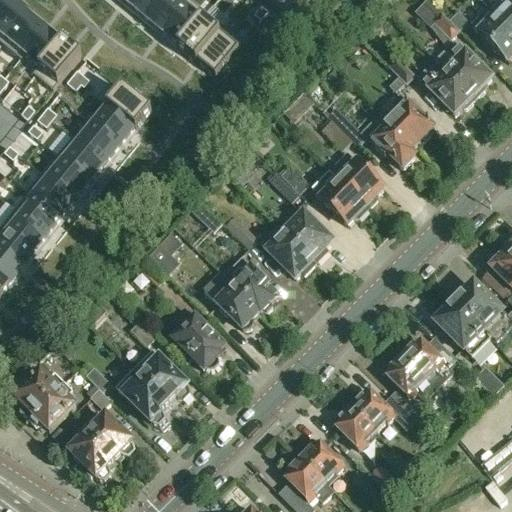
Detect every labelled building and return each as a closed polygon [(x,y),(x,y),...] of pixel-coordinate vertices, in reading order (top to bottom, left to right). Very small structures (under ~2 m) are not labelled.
[(6,0),(0,0),(0,13),(9,2),(6,0)] [(128,0),(124,6),(142,21),(159,0),(128,0)] [(185,0),(159,0),(142,21),(161,36),(189,2),(185,0)] [(299,0),(259,0),(287,23),(296,12),(303,4),(304,5),(304,4),(299,0)] [(511,0),(501,0),(500,2),(491,12),(498,18),(511,32),(511,0)] [(0,48),(1,49),(27,17),(9,2),(0,13),(0,48)] [(189,2),(161,36),(179,52),(207,18),(189,2)] [(426,4),(415,16),(431,32),(435,28),(451,44),(452,44),(459,36),(460,35),(450,25),(443,19),(427,3),(426,4)] [(481,22),(472,31),(509,67),(511,64),(511,32),(498,18),(491,12),(490,12),(487,9),(478,19),(481,22)] [(262,10),(255,19),(261,25),(269,16),(262,10)] [(469,26),(459,16),(450,25),(460,35),(469,26)] [(27,17),(1,49),(20,65),(23,61),(22,60),(46,32),(27,17)] [(179,52),(196,67),(225,32),(207,18),(179,52)] [(46,32),(22,60),(23,61),(39,74),(40,75),(64,45),(63,45),(62,46),(46,32)] [(225,32),(196,67),(197,68),(198,67),(207,74),(216,82),(244,48),(225,32)] [(39,74),(34,80),(54,95),(82,60),(73,53),(71,51),(64,45),(40,75),(39,74)] [(450,50),(436,64),(438,67),(448,76),(475,102),(476,104),(485,94),(486,94),(486,93),(486,92),(485,91),(493,84),(466,57),(454,46),(450,50)] [(397,61),(388,70),(399,82),(405,88),(407,90),(416,82),(397,61)] [(78,75),(72,82),(82,90),(84,92),(90,85),(78,75)] [(425,75),(417,83),(429,95),(456,121),(464,113),(465,113),(465,114),(466,114),(467,114),(467,113),(468,113),(476,104),(475,102),(448,76),(437,87),(428,78),(428,77),(425,75)] [(0,79),(0,90),(3,93),(9,86),(0,79)] [(72,82),(67,89),(76,96),(82,90),(72,82)] [(390,90),(396,97),(405,88),(399,82),(398,82),(390,90)] [(109,110),(108,111),(137,135),(145,126),(152,117),(123,93),(109,110)] [(434,133),(412,111),(400,99),(392,107),(401,115),(392,124),(418,150),(421,147),(424,147),(431,140),(431,137),(434,133)] [(105,107),(90,126),(122,152),(136,135),(137,136),(137,135),(108,111),(109,110),(105,107)] [(29,110),(21,119),(28,125),(36,116),(29,110)] [(48,112),(43,118),(52,126),(57,119),(48,112)] [(329,120),(328,121),(332,125),(337,130),(353,146),(359,152),(360,151),(367,143),(368,143),(364,138),(346,121),(336,112),(329,120)] [(43,118),(37,125),(46,133),(52,126),(43,118)] [(374,142),(370,146),(372,148),(386,162),(388,159),(403,174),(416,161),(412,157),(418,150),(392,124),(374,142)] [(332,125),(322,136),(343,156),(353,146),(337,130),(332,125)] [(75,144),(74,144),(107,171),(122,152),(90,126),(75,144)] [(34,129),(28,136),(37,144),(43,137),(34,129)] [(73,142),(57,161),(63,166),(64,165),(92,188),(107,171),(74,144),(75,144),(73,142)] [(9,151),(3,158),(12,166),(18,159),(9,151)] [(348,158),(339,167),(349,176),(339,186),(366,212),(367,211),(370,212),(378,205),(377,200),(384,193),(348,158)] [(49,183),(49,184),(77,207),(92,188),(64,165),(63,166),(49,183)] [(290,172),(282,180),(301,199),(308,192),(309,191),(290,172)] [(320,186),(312,195),(348,230),(355,223),(359,224),(366,216),(366,212),(339,186),(330,176),(320,186)] [(276,178),(269,185),(292,208),(301,199),(282,180),(281,181),(277,177),(276,178)] [(44,178),(29,197),(63,225),(77,207),(49,184),(49,183),(44,178)] [(29,197),(14,214),(48,242),(63,225),(29,197)] [(199,206),(190,214),(214,237),(222,228),(199,206)] [(295,230),(287,238),(314,265),(316,263),(318,265),(328,255),(326,252),(331,247),(296,213),(287,222),(295,230)] [(14,214),(0,231),(0,233),(33,261),(48,242),(14,214)] [(237,225),(228,234),(248,253),(256,244),(237,225)] [(278,232),(262,249),(296,283),(302,277),(305,279),(315,269),(312,266),(314,265),(287,238),(286,239),(278,232)] [(0,233),(0,263),(18,279),(33,261),(0,233)] [(160,250),(149,261),(169,281),(180,269),(160,250)] [(511,293),(511,258),(509,256),(492,273),(511,293)] [(0,303),(7,295),(6,294),(18,279),(0,263),(0,303)] [(149,263),(140,272),(158,291),(168,280),(149,263)] [(242,264),(225,281),(261,317),(262,316),(267,318),(273,312),(272,306),(278,300),(242,264)] [(511,294),(493,276),(486,283),(507,304),(511,298),(511,294)] [(224,293),(214,303),(219,308),(218,308),(220,310),(219,315),(225,321),(230,320),(243,333),(246,335),(249,335),(252,334),(254,331),(254,328),(253,325),(252,324),(260,316),(261,317),(225,281),(224,281),(235,291),(229,297),(224,293)] [(511,322),(509,325),(474,290),(456,309),(491,344),(493,343),(505,355),(511,347),(511,322)] [(456,309),(455,310),(436,329),(472,364),(491,344),(456,309)] [(184,312),(174,322),(187,335),(177,345),(205,373),(207,371),(210,372),(214,372),(216,371),(218,368),(219,365),(217,361),(218,360),(216,359),(222,352),(196,326),(197,325),(184,312)] [(139,326),(131,335),(148,352),(156,343),(139,326)] [(420,345),(404,362),(437,396),(454,378),(444,369),(420,345)] [(153,357),(135,375),(170,410),(177,403),(179,404),(184,406),(191,400),(189,395),(187,393),(188,392),(153,357)] [(424,415),(411,402),(416,398),(425,407),(437,396),(404,362),(387,380),(401,394),(393,403),(415,424),(424,415)] [(95,372),(86,381),(99,394),(100,393),(103,396),(111,388),(95,372)] [(475,383),(486,394),(494,402),(505,391),(486,372),(475,383)] [(135,375),(117,394),(140,417),(151,428),(152,427),(154,429),(159,431),(166,424),(165,419),(163,417),(170,410),(135,375)] [(41,377),(15,403),(24,412),(22,417),(29,424),(59,394),(64,388),(55,380),(50,385),(41,377)] [(59,394),(29,424),(39,434),(45,432),(50,437),(70,417),(76,411),(71,406),(68,403),(73,397),(64,388),(59,394)] [(99,394),(91,402),(104,415),(112,406),(103,397),(103,396),(100,393),(99,394)] [(73,397),(68,403),(71,406),(76,400),(73,397)] [(393,403),(385,411),(369,397),(353,413),(378,439),(394,422),(406,433),(415,424),(393,403)] [(362,455),(378,439),(353,413),(335,431),(362,455)] [(95,432),(89,439),(115,465),(122,458),(124,460),(129,462),(136,455),(134,450),(132,448),(133,447),(131,445),(132,442),(126,436),(123,437),(106,421),(105,422),(102,419),(92,430),(95,432)] [(75,439),(82,445),(70,457),(96,484),(97,483),(99,485),(104,487),(111,480),(110,475),(107,473),(115,465),(89,439),(71,421),(53,440),(63,450),(75,439)] [(505,473),(511,469),(511,432),(506,422),(484,435),(505,473)] [(319,448),(302,465),(327,490),(344,472),(319,448)] [(312,511),(309,509),(311,507),(317,501),(324,506),(333,497),(327,491),(327,490),(302,465),(285,483),(290,487),(279,499),(292,511),(312,511)] [(381,470),(371,481),(386,496),(393,503),(404,492),(397,485),(381,470)]
